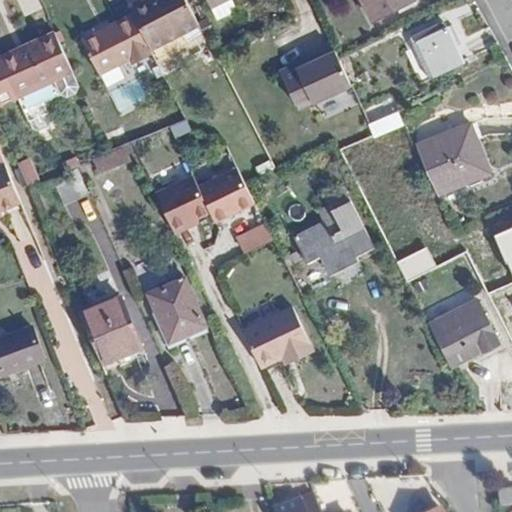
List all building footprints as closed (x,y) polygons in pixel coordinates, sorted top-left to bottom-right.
[(140,0),(128,7),(130,11),(152,0),(140,0)] [(152,0),(130,11),(131,15),(149,48),(191,26),(178,0),(152,0)] [(198,0),(203,9),(220,0),(198,0)] [(369,0),(376,12),(399,0),(369,0)] [(131,15),(113,24),(129,56),(132,61),(151,52),(149,48),(131,15)] [(451,21),(418,36),(437,77),(470,62),(451,21)] [(129,56),(113,24),(83,39),(99,70),(129,56)] [(56,35),(43,41),(56,69),(39,77),(48,98),(62,92),(58,84),(75,76),(56,35)] [(32,52),(28,54),(39,77),(56,69),(43,41),(30,47),(32,52)] [(336,57),(332,48),(300,65),(317,102),(350,86),(336,57)] [(28,54),(26,49),(4,59),(6,64),(28,54)] [(6,64),(4,65),(19,101),(37,93),(40,101),(48,98),(39,77),(28,54),(6,64)] [(4,65),(0,66),(0,108),(19,101),(4,65)] [(317,102),(300,65),(280,75),(294,103),(309,98),(311,105),(317,102)] [(392,115),(370,126),(374,134),(397,124),(392,115)] [(469,124),(420,145),(442,194),(490,173),(469,124)] [(130,145),(93,159),(99,174),(137,159),(130,145)] [(20,160),(25,183),(39,180),(34,157),(20,160)] [(0,211),(20,203),(3,164),(0,165),(0,211)] [(236,167),(197,187),(209,211),(214,222),(253,202),(244,186),(236,167)] [(77,169),(53,179),(64,204),(88,195),(77,169)] [(156,193),(175,234),(189,227),(187,223),(196,218),(209,211),(197,187),(192,175),(156,193)] [(355,206),(294,237),(308,263),(321,257),(330,275),(360,261),(358,255),(375,247),(355,206)] [(196,218),(187,223),(189,227),(198,222),(196,218)] [(247,253),(275,237),(265,219),(237,235),(247,253)] [(297,252),(283,258),(289,269),(302,262),(297,252)] [(185,278),(149,293),(169,341),(206,326),(185,278)] [(118,299),(85,312),(105,362),(139,348),(118,299)] [(458,350),(464,361),(500,342),(478,300),(430,325),(447,356),(458,350)] [(287,307),(239,330),(257,367),(278,358),(287,354),(291,360),(309,352),(287,307)] [(14,350),(0,355),(0,374),(43,360),(32,328),(10,336),(14,350)] [(452,367),(464,361),(458,350),(447,356),(452,367)] [(282,364),(291,360),(287,354),(278,358),(282,364)] [(307,511),(302,498),(277,508),(278,511),(307,511)]
